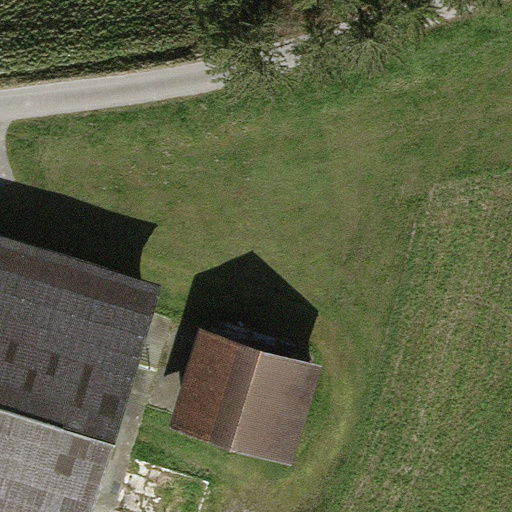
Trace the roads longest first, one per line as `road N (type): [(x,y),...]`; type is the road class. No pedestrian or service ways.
road 1 (track): [(277,511),(335,451),(347,398),(340,349),(308,318),(42,231),(15,208),(0,166)]
road 2 (track): [(0,112),(272,65),(482,0)]
